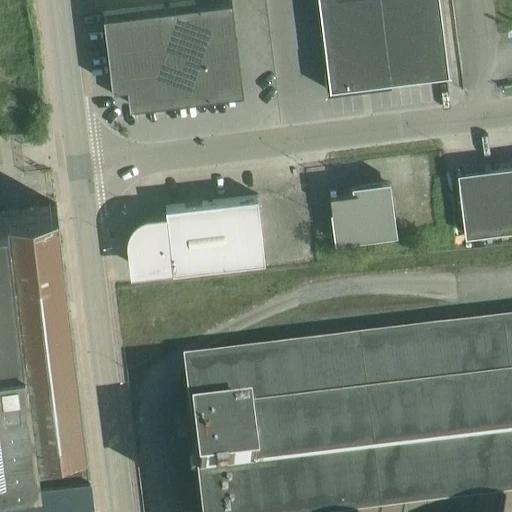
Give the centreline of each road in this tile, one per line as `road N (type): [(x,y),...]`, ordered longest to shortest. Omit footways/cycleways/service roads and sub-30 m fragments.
road 1 (unclassified): [(80,167),(511,111)]
road 2 (unclassified): [(122,511),(80,167)]
road 3 (unclassified): [(80,167),(61,0)]
